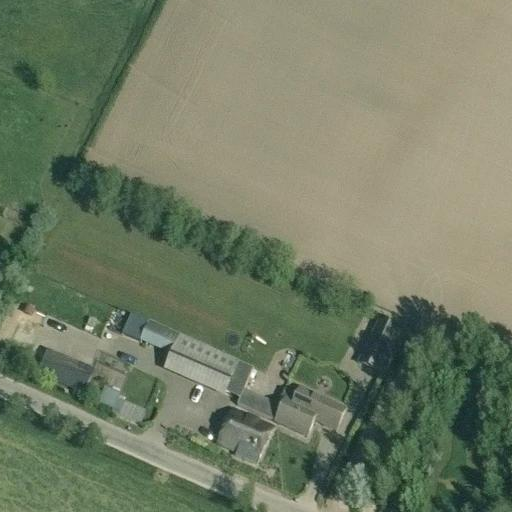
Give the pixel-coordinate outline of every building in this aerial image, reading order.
[(148,325),(134,318),(126,336),(171,356),(179,336),(149,323),(148,325)] [(378,323),(357,364),(380,376),(400,334),(378,323)] [(164,372),(224,398),(226,394),(241,400),(254,370),(239,364),(240,363),(179,336),(171,356),(164,372)] [(278,363),(270,378),(286,387),(294,372),(278,363)] [(111,379),(106,395),(120,400),(126,384),(111,379)] [(286,399),(275,423),(306,437),(313,421),(335,432),(345,410),(299,389),(293,403),(286,399)] [(256,465),(272,428),(232,410),(216,445),(236,454),(236,456),(256,465)]
